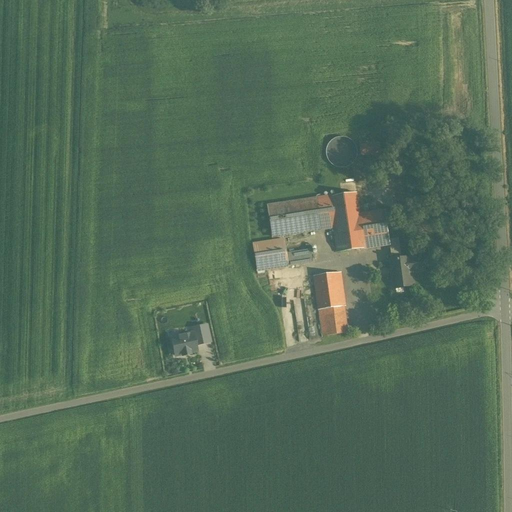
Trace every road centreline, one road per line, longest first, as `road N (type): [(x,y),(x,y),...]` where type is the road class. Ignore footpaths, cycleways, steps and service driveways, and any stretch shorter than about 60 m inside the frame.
road 1 (unclassified): [(504,308),(0,419)]
road 2 (tertiary): [(504,308),(488,0)]
road 3 (tertiary): [(508,511),(504,308)]
